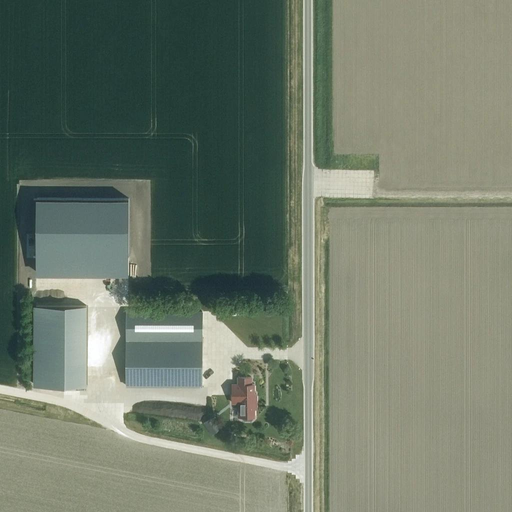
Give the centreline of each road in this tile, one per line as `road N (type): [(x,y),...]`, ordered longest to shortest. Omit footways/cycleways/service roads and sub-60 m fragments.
road 1 (unclassified): [(309,511),(309,0)]
road 2 (track): [(307,471),(149,441),(67,404),(0,389)]
